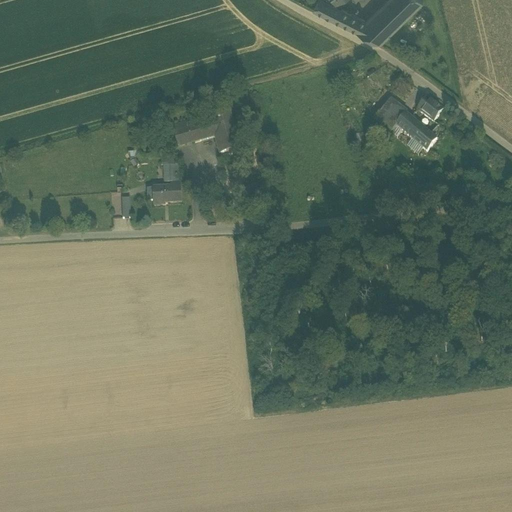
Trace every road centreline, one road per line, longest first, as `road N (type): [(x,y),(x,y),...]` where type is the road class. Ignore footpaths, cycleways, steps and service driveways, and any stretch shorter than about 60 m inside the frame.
road 1 (unclassified): [(0,240),(280,227),(511,205)]
road 2 (unclassified): [(283,0),(377,49),(511,152)]
